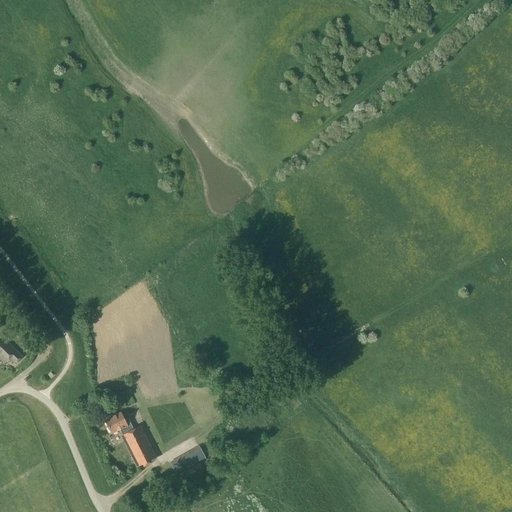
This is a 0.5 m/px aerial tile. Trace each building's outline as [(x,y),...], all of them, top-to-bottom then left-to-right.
[(0,358),(4,362),(9,357),(15,363),(21,357),(0,336),(0,358)] [(24,343),(31,348),(34,344),(28,339),(24,343)] [(130,433),(127,427),(129,426),(123,414),(107,423),(113,434),(122,430),(124,435),(130,433)] [(123,436),(138,467),(145,463),(147,466),(153,463),(151,460),(156,458),(141,428),(130,433),(124,435),(123,436)] [(171,453),(174,458),(184,453),(181,448),(171,453)] [(173,464),(178,473),(206,458),(201,449),(173,464)]
